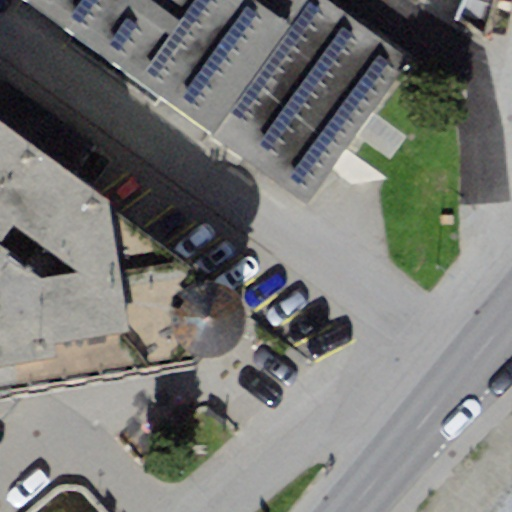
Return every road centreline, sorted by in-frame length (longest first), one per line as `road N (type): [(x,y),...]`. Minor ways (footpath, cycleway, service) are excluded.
road 1 (residential): [(443,394),(331,435),(228,511)]
road 2 (secondary): [(347,511),(443,394)]
